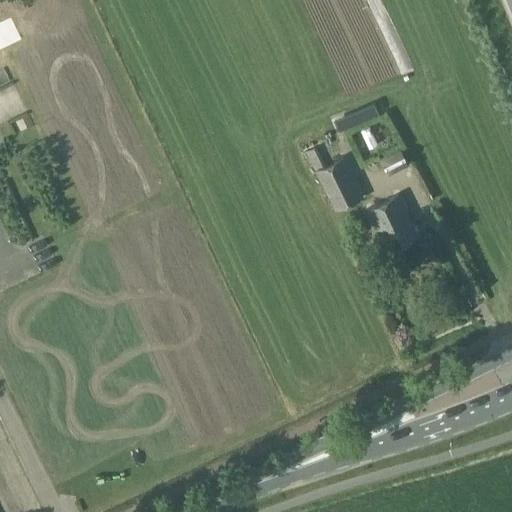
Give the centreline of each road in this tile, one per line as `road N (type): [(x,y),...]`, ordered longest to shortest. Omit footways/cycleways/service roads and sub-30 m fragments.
road 1 (secondary): [(247,490),(510,406)]
road 2 (secondary): [(490,363),(247,490)]
